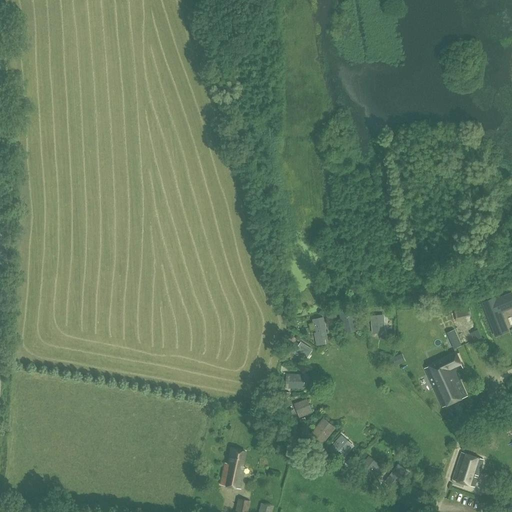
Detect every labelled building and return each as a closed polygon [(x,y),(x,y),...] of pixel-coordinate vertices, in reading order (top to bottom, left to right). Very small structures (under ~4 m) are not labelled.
[(511,308),(511,291),(497,298),(496,297),(481,302),(495,337),(510,331),(503,312),(511,308)] [(457,322),(472,318),(470,307),(454,311),(457,322)] [(344,333),(359,330),(355,310),(340,313),(344,333)] [(385,334),(384,315),(370,316),(371,335),(385,334)] [(328,345),(324,318),(313,320),(317,347),(328,345)] [(312,349),(302,342),(298,347),(295,345),(291,351),(304,359),(307,354),(309,355),(312,349)] [(393,357),(396,365),(405,361),(402,353),(393,357)] [(443,407),(468,396),(457,371),(463,368),(457,353),(425,368),(443,407)] [(304,388),(304,375),(287,374),(287,387),(304,388)] [(300,417),(312,412),(307,399),(295,404),(300,417)] [(324,444),(336,428),(323,418),(311,434),(324,444)] [(342,461),(355,446),(342,435),(329,449),(342,461)] [(242,466),(246,451),(231,448),(228,463),(225,463),(220,484),(240,489),(245,467),(242,466)] [(475,487),(484,460),(462,452),(453,480),(475,487)] [(383,468),(369,457),(360,469),(375,479),(383,468)] [(406,477),(395,469),(385,484),(395,492),(406,477)] [(279,480),(281,473),(270,470),(268,477),(279,480)] [(416,508),(423,497),(411,490),(405,501),(416,508)] [(247,511),(250,501),(238,498),(235,511),(247,511)] [(269,511),(271,505),(261,503),(258,511),(269,511)]
